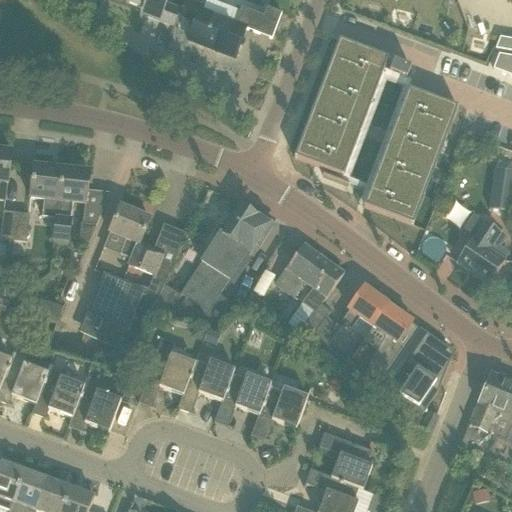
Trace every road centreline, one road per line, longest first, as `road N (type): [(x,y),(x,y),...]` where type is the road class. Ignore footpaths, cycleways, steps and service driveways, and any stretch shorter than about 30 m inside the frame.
road 1 (unclassified): [(483,347),(253,172)]
road 2 (unclassified): [(253,172),(93,119),(0,107)]
road 3 (residential): [(511,119),(420,84),(424,58),(314,17)]
road 4 (residential): [(242,511),(254,479),(247,462),(160,429),(141,437),(125,480)]
road 5 (residential): [(419,511),(483,347)]
road 6 (unclassified): [(253,172),(314,17)]
road 7 (residential): [(0,433),(125,480)]
